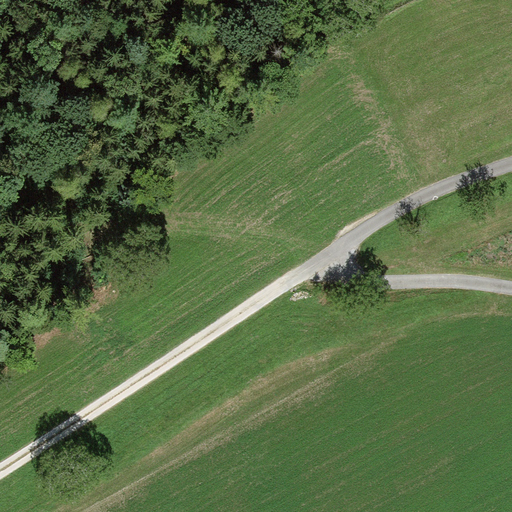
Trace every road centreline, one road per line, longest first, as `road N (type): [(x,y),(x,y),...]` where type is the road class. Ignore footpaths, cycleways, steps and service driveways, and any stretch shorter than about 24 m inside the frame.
road 1 (track): [(329,265),(288,280),(0,471)]
road 2 (track): [(0,223),(111,234),(217,232),(329,265)]
road 3 (track): [(511,163),(383,217),(329,265)]
road 4 (track): [(329,265),(362,283),(511,288)]
